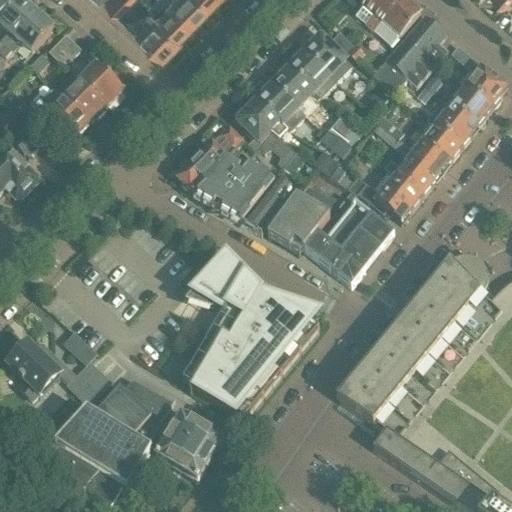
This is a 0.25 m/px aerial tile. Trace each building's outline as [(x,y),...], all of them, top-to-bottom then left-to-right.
[(0,0),(0,26),(20,4),(18,2),(18,0),(0,0)] [(119,14),(133,0),(109,0),(107,2),(119,14)] [(152,9),(151,10),(181,39),(189,30),(187,28),(194,21),(172,0),(155,0),(149,6),(152,9)] [(211,7),(204,0),(172,0),(194,21),(201,15),(202,16),(211,7)] [(350,0),(348,3),(355,10),(359,6),(352,0),(350,0)] [(399,0),(372,0),(355,19),(392,52),(421,19),(399,0)] [(511,0),(498,0),(508,8),(511,3),(511,0)] [(0,46),(0,60),(37,18),(29,12),(29,9),(25,5),(22,5),(20,4),(0,26),(0,31),(8,38),(0,46)] [(181,39),(151,10),(136,25),(139,28),(136,31),(139,34),(140,36),(143,39),(145,40),(162,57),(181,39)] [(44,25),(37,18),(0,60),(0,72),(20,49),(31,58),(53,33),(51,31),(51,28),(47,24),(44,25)] [(415,93),(448,57),(439,49),(446,41),(425,22),(372,82),(393,101),(406,85),(415,93)] [(340,37),(333,44),(347,59),(354,52),(340,37)] [(71,64),(80,55),(66,40),(49,58),(61,69),(68,62),(71,64)] [(336,88),(352,72),(345,66),(346,65),(322,41),(316,42),(303,55),(336,88)] [(466,94),(491,113),(501,100),(499,99),(504,92),(493,83),(494,83),(481,72),(458,52),(451,60),(469,75),(476,81),(466,94)] [(321,105),(336,88),(303,55),(287,71),(314,98),(321,105)] [(37,79),(49,67),(41,60),(29,72),(37,79)] [(96,70),(93,67),(85,74),(89,77),(80,86),(107,113),(124,96),(96,70)] [(298,114),(314,98),(287,71),(271,88),(298,114)] [(432,99),(440,89),(433,83),(425,93),(432,99)] [(98,123),(107,113),(80,86),(63,104),(88,129),(96,121),(98,123)] [(255,104),(280,129),(282,131),(283,129),(286,133),(290,137),(305,121),(304,120),(298,114),(271,88),(255,104)] [(476,133),(491,113),(458,89),(452,97),(458,101),(449,112),(476,133)] [(424,108),(432,99),(425,93),(417,102),(424,108)] [(28,131),(37,122),(8,94),(0,102),(28,131)] [(73,145),(88,129),(63,104),(54,95),(44,104),(40,100),(30,109),(40,119),(58,136),(61,132),(73,145)] [(282,131),(280,129),(255,104),(238,122),(238,127),(254,143),(248,150),(255,156),(257,153),(258,154),(273,136),(280,141),(286,133),(283,129),(282,131)] [(370,105),(365,110),(376,119),(381,113),(370,105)] [(460,152),(476,133),(449,112),(442,107),(436,115),(443,120),(434,132),(460,152)] [(0,136),(9,144),(23,126),(5,113),(0,119),(0,125),(4,128),(0,132),(0,136)] [(311,113),(304,120),(305,121),(314,129),(320,122),(311,113)] [(363,113),(356,122),(366,131),(374,122),(363,113)] [(377,128),(411,155),(416,148),(414,147),(382,122),(377,128)] [(373,133),(407,160),(411,155),(377,128),(373,133)] [(220,140),(212,149),(177,185),(184,191),(184,192),(193,200),(202,190),(200,188),(225,162),(234,153),(243,144),(229,131),(220,140)] [(440,178),(460,152),(434,132),(413,157),(440,178)] [(23,135),(0,158),(0,202),(6,196),(14,204),(22,204),(38,187),(38,180),(27,169),(28,168),(29,164),(27,162),(31,158),(38,150),(23,135)] [(277,171),(284,176),(298,159),(279,144),(280,143),(279,142),(280,141),(273,136),(258,154),(265,160),(270,155),(280,163),(277,171)] [(340,145),(332,154),(340,162),(349,154),(340,145)] [(234,153),(225,162),(200,188),(202,190),(193,200),(240,229),(255,209),(272,188),(267,184),(268,183),(262,177),(255,166),(251,170),(244,165),(246,163),(234,153)] [(316,174),(329,182),(339,170),(340,168),(323,156),(313,170),(317,173),(316,174)] [(440,178),(413,157),(400,174),(391,167),(385,175),(393,182),(421,203),(440,178)] [(290,181),(304,164),(298,159),(284,176),(290,181)] [(343,180),(337,188),(351,198),(383,221),(386,218),(400,230),(421,203),(393,182),(379,200),(358,182),(354,187),(343,180)] [(261,240),(284,212),(278,207),(291,190),(280,181),(242,229),(261,240)] [(310,247),(317,238),(330,223),(298,202),(268,241),(298,259),(308,246),(310,247)] [(351,293),(394,240),(355,209),(326,245),(317,238),(310,247),(308,246),(298,259),(299,260),(304,255),(351,293)] [(365,370),(339,408),(384,439),(373,456),(455,511),(511,511),(511,330),(491,309),(481,300),(481,299),(482,299),(482,298),(483,297),(483,296),(484,295),(484,294),(485,293),(485,292),(485,291),(486,291),(486,290),(486,289),(486,288),(486,287),(487,286),(487,285),(487,284),(487,283),(487,282),(487,281),(487,280),(487,279),(486,278),(486,277),(486,276),(486,275),(485,274),(485,273),(484,272),(484,271),(483,271),(483,270),(482,269),(481,268),(480,268),(480,267),(479,266),(478,266),(478,265),(477,265),(476,265),(475,264),(474,264),(473,264),(472,264),(471,263),(470,263),(469,263),(468,263),(467,263),(466,263),(465,263),(464,264),(463,264),(461,264),(460,264),(459,264),(458,265),(457,265),(456,265),(455,266),(454,266),(453,266),(452,267),(451,267),(450,268),(449,268),(365,370)] [(319,336),(259,299),(225,265),(192,301),(225,321),(223,324),(224,325),(226,322),(234,326),(228,335),(190,398),(191,399),(193,396),(244,427),(319,336)] [(511,289),(509,291),(506,294),(501,297),(499,299),(496,303),(493,306),(491,309),(511,330),(511,289)] [(77,383),(42,348),(35,355),(29,349),(8,371),(24,386),(18,393),(33,408),(39,401),(41,403),(61,382),(69,390),(67,391),(88,412),(111,389),(91,369),(77,383)] [(172,408),(134,385),(124,396),(120,393),(55,463),(86,492),(85,493),(85,494),(89,490),(109,511),(111,511),(116,505),(124,502),(122,496),(123,493),(128,495),(151,456),(147,454),(175,406),(174,405),(172,408)] [(199,485),(222,446),(181,421),(157,461),(156,463),(159,465),(159,464),(195,486),(198,488),(199,485)]
